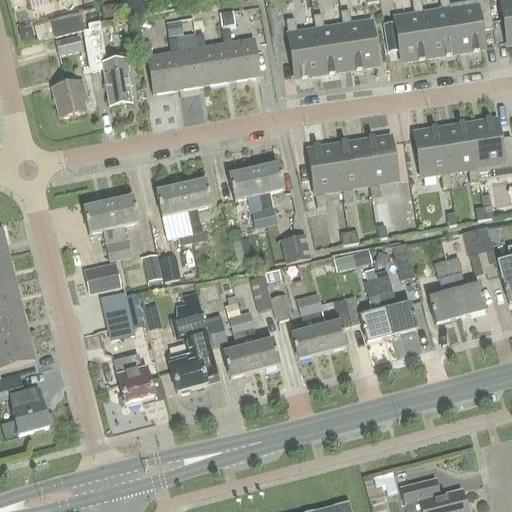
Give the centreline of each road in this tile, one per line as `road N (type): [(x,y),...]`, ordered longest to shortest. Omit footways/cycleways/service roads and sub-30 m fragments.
road 1 (unclassified): [(24,168),(511,86)]
road 2 (tertiary): [(108,484),(511,375)]
road 3 (residential): [(24,168),(108,484)]
